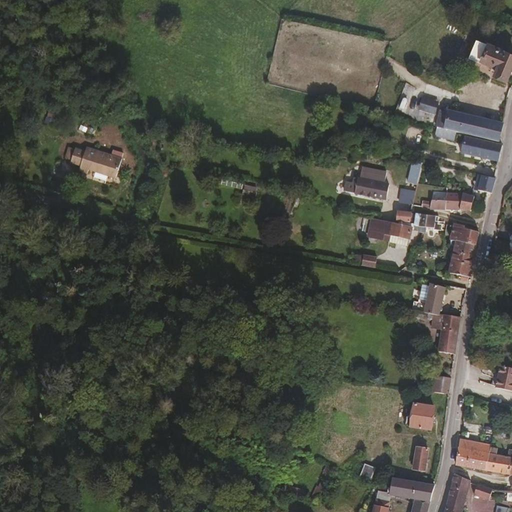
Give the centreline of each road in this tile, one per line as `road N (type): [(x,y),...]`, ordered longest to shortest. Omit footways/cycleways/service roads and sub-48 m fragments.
road 1 (track): [(0,190),(138,226),(474,288)]
road 2 (tertiary): [(507,159),(469,312),(436,511)]
